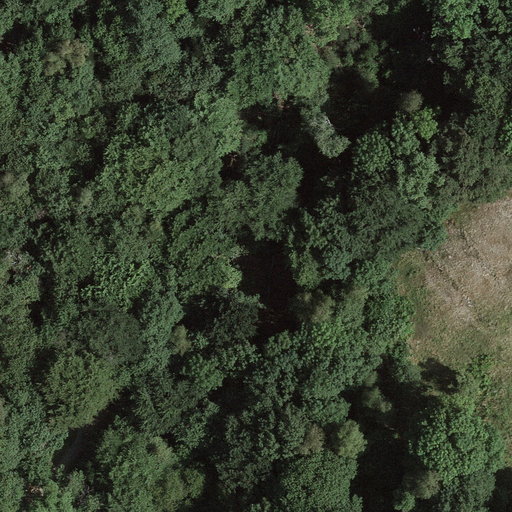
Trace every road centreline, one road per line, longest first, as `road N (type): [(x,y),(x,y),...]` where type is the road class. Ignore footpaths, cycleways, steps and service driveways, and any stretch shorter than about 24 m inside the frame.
road 1 (track): [(348,511),(321,470),(296,342),(266,320),(235,328),(107,407),(17,511)]
road 2 (track): [(107,407),(72,412),(0,472)]
